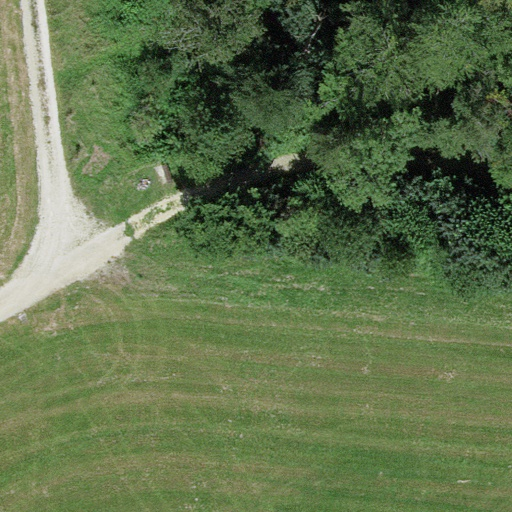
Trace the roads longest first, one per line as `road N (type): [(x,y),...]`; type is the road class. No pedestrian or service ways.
road 1 (track): [(511,169),(411,151),(243,170),(0,302)]
road 2 (track): [(57,270),(30,0)]
